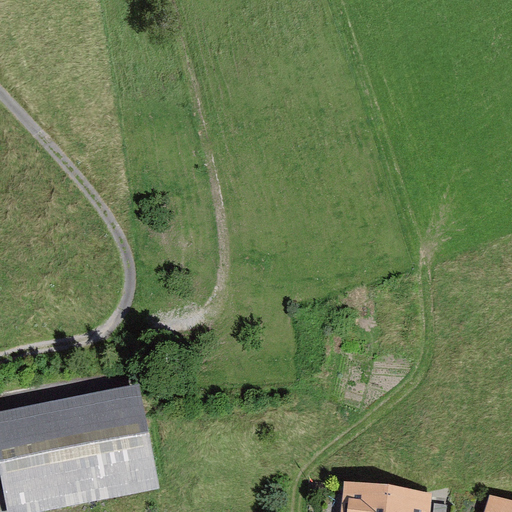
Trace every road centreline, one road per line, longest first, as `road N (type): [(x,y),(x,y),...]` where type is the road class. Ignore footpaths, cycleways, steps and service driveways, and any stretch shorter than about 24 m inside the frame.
road 1 (track): [(170,0),(218,199),(219,290),(206,313),(188,323),(95,336)]
road 2 (track): [(0,91),(106,212),(130,280),(122,311),(95,336),(0,362)]
